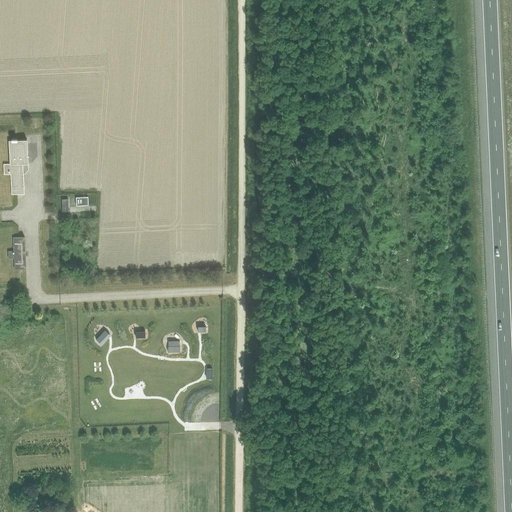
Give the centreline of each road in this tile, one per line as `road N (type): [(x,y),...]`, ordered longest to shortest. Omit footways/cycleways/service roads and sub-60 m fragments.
road 1 (motorway): [(489,0),(511,511)]
road 2 (track): [(240,0),(238,511)]
